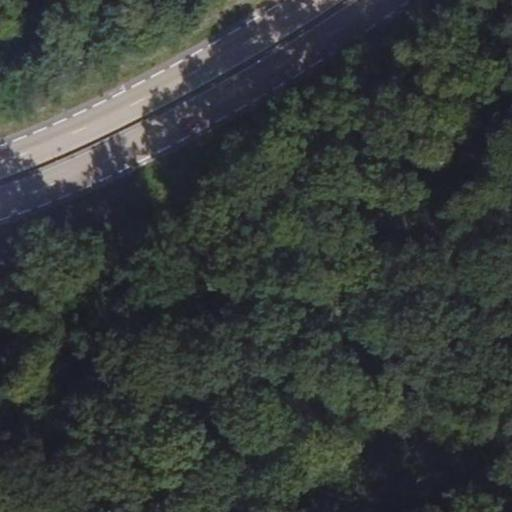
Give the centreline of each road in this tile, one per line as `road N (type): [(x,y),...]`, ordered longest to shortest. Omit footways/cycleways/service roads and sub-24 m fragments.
road 1 (track): [(295,511),(314,441),(411,338),(439,205),(450,187),(511,165)]
road 2 (secondary): [(0,202),(261,79),(383,0)]
road 3 (secondary): [(311,0),(83,132),(0,161)]
